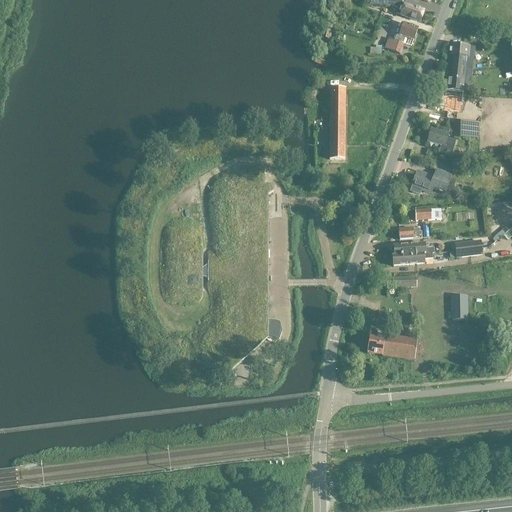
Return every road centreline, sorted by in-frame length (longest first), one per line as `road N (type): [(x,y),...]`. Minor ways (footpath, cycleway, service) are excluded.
road 1 (tertiary): [(326,394),(349,284),(448,0)]
road 2 (unclassified): [(326,394),(364,400),(511,385)]
